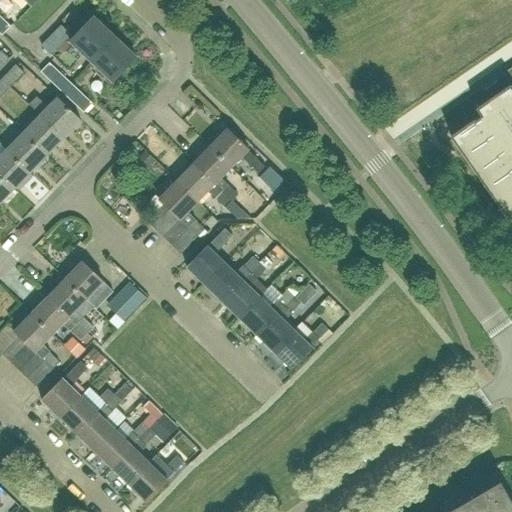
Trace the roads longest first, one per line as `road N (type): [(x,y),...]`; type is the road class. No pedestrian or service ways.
road 1 (tertiary): [(511,358),(367,155),(242,0)]
road 2 (residential): [(276,398),(69,196)]
road 3 (residential): [(69,196),(183,75),(180,46),(137,0)]
road 4 (tertiary): [(301,511),(511,370)]
road 5 (residential): [(111,511),(0,400)]
